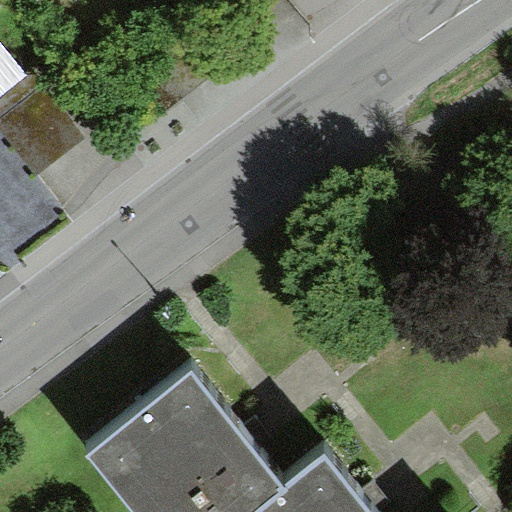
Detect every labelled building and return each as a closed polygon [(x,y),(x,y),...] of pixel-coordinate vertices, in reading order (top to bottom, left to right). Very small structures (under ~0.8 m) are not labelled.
[(208,8),(135,62),(168,107),(241,53),(208,8)] [(0,43),(0,97),(26,77),(0,43)] [(89,138),(36,70),(26,77),(0,97),(0,120),(43,174),(89,138)] [(266,443),(197,359),(93,443),(148,511),(241,511),(290,472),(266,443)] [(388,511),(330,440),(290,472),(241,511),(388,511)]
